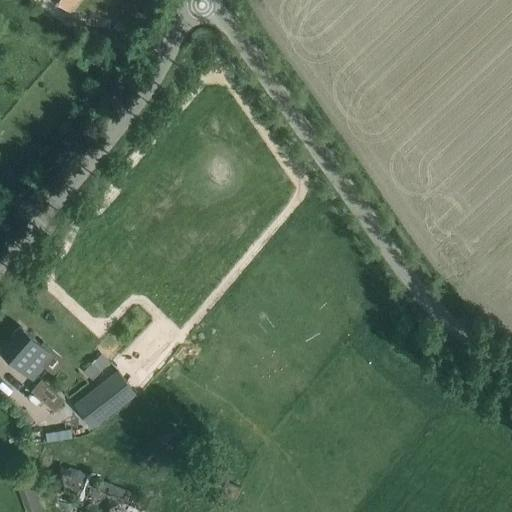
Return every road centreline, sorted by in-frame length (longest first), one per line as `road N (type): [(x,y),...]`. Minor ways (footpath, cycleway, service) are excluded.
road 1 (unclassified): [(511,369),(426,301),(230,27),(195,2)]
road 2 (unclassified): [(0,265),(134,105),(195,2)]
